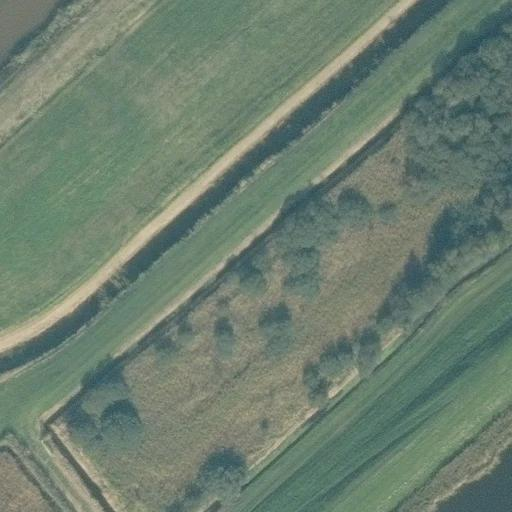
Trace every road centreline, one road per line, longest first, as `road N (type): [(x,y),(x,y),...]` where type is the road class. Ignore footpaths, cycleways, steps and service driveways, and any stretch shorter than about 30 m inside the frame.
road 1 (track): [(249,219),(9,412)]
road 2 (track): [(463,379),(307,511)]
road 3 (track): [(82,511),(9,412)]
